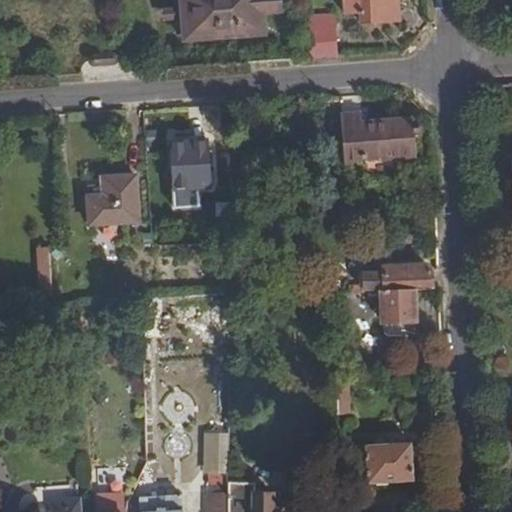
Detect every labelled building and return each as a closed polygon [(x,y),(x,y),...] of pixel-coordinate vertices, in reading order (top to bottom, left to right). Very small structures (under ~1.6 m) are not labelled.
[(188,39),(257,33),(257,15),(279,13),(278,0),(173,0),(176,36),(189,36),(188,39)] [(342,0),(343,16),(361,17),(359,0),(342,0)] [(359,0),(361,17),(360,25),(397,24),(395,0),(359,0)] [(309,60),(335,59),(332,17),(306,19),(309,60)] [(344,164),(414,160),(413,125),(360,129),(359,119),(340,119),(344,164)] [(209,141),(168,143),(173,210),(199,209),(198,186),(210,186),(209,141)] [(89,224),(138,223),(134,176),(101,178),(102,185),(87,186),(89,224)] [(283,211),(311,211),(311,195),(283,196),(283,211)] [(230,251),(231,268),(247,268),(246,251),(230,251)] [(39,291),(49,291),(48,266),(37,267),(39,291)] [(414,292),(430,292),(429,273),(425,273),(383,274),(363,275),(363,294),(381,294),(414,292)] [(414,326),(414,292),(381,294),(381,326),(414,326)] [(356,427),(355,381),(336,382),(336,427),(356,427)] [(203,430),(202,458),(226,459),(227,431),(203,430)] [(366,484),(411,483),(410,445),(348,448),(349,477),(366,477),(366,484)] [(231,486),(229,511),(285,511),(286,504),(274,503),(274,496),(255,495),(255,484),(230,483),(231,486)] [(209,511),(229,511),(231,486),(210,486),(209,511)] [(125,511),(127,510),(134,490),(100,492),(100,511),(125,511)] [(181,511),(181,496),(139,498),(140,510),(140,511),(181,511)] [(82,511),(82,499),(54,500),(55,509),(45,510),(44,504),(41,501),(37,501),(31,502),(29,507),(28,511),(19,511),(18,506),(15,503),(11,503),(6,506),(3,510),(3,511),(82,511)]
